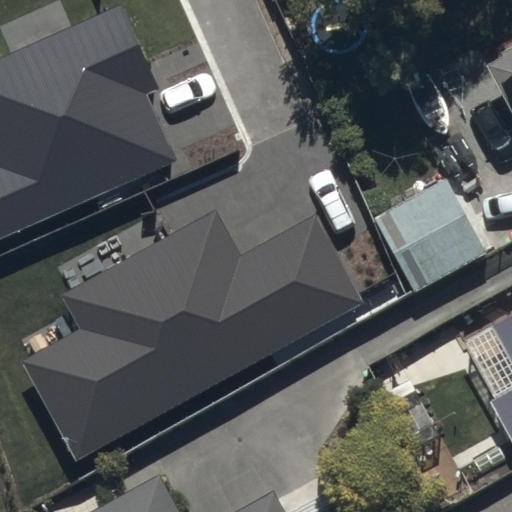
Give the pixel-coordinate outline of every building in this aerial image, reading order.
[(122,5),(0,58),(0,237),(177,159),(148,95),(160,90),(122,5)] [(511,34),(507,37),(511,44),(491,58),(511,97),(511,34)] [(448,168),(373,206),(412,285),(488,247),(448,168)] [(82,329),(21,362),(77,462),(366,303),(316,214),(238,257),(213,212),(63,294),(82,329)] [(511,310),(466,334),(496,390),(488,395),(511,440),(511,310)] [(357,511),(335,470),(282,499),(276,488),(230,511),(182,511),(160,470),(82,511),(357,511)]
